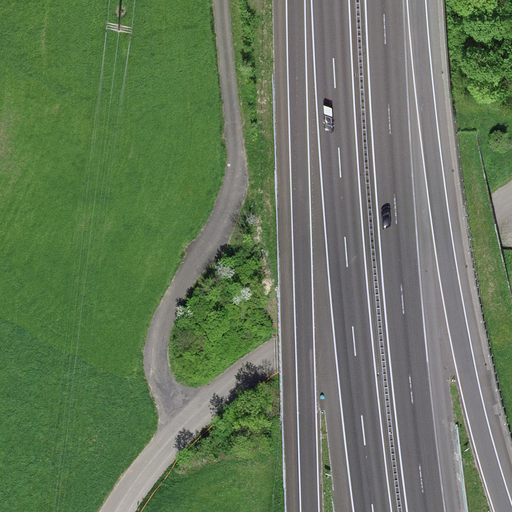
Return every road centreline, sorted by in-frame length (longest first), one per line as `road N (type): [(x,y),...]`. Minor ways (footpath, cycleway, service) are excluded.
road 1 (motorway): [(506,511),(439,232),(419,0)]
road 2 (motorway): [(432,511),(411,373),(387,0)]
road 3 (motorway): [(330,0),(353,375),(374,511)]
road 4 (motorway): [(301,0),(308,511)]
road 5 (unclassified): [(224,0),(235,174),(226,218),(161,333),(156,360),(162,388),(190,425)]
road 6 (unclassified): [(190,425),(491,216)]
